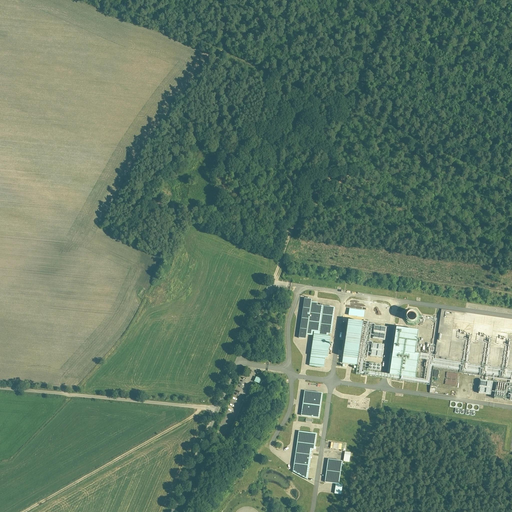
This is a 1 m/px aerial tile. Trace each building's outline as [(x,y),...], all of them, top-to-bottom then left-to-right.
[(313,299),(306,298),(300,339),(309,339),(310,335),(314,334),(314,333),(330,335),(333,308),(319,305),(318,303),(313,303),(313,299)] [(511,320),(442,311),(434,365),(511,376),(511,320)] [(365,321),(351,320),(346,363),(360,364),(365,321)] [(389,328),(376,326),(374,339),(387,341),(389,328)] [(425,331),(399,327),(393,374),(418,377),(425,331)] [(314,335),(310,366),(330,369),(334,337),(314,335)] [(386,345),(374,343),(372,356),(384,358),(386,345)] [(372,363),(370,370),(380,372),(382,364),(372,363)] [(482,379),(480,392),(492,394),(494,381),(482,379)] [(324,392),(305,390),(302,414),(322,416),(324,392)] [(317,434),(301,431),(294,472),(310,482),(317,434)] [(344,461),(329,460),(327,482),(342,483),(344,461)]
